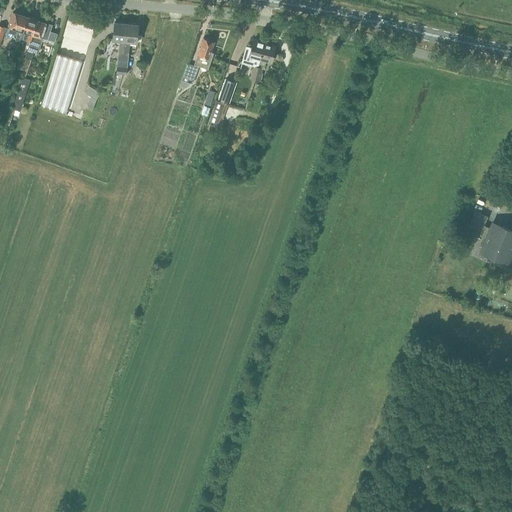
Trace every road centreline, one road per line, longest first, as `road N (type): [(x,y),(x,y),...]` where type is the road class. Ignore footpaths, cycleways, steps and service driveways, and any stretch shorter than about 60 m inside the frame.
road 1 (unclassified): [(511,74),(317,28),(82,0)]
road 2 (primary): [(511,52),(265,0)]
